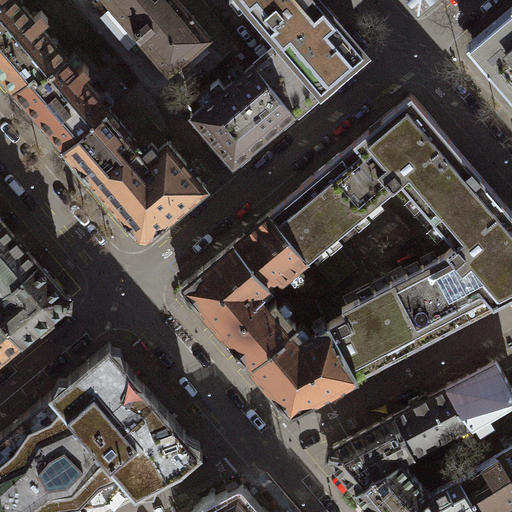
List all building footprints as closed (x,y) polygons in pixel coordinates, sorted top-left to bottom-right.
[(0,70),(14,87),(35,70),(41,77),(66,55),(41,25),(49,18),(42,10),(34,17),(19,0),(1,0),(0,1),(0,70)] [(178,0),(106,0),(169,72),(210,37),(178,0)] [(246,0),(280,40),(275,45),(255,63),(295,111),(315,94),(364,52),(319,0),(246,0)] [(411,0),(419,9),(429,0),(411,0)] [(511,8),(469,45),(511,94),(511,8)] [(35,70),(14,87),(63,145),(110,106),(84,75),(90,70),(85,64),(79,69),(66,55),(41,77),(35,70)] [(233,163),(295,111),(255,63),(193,114),(233,163)] [(329,322),(358,375),(511,294),(511,209),(412,92),(284,199),(270,210),(309,257),(393,187),(447,250),(342,306),(346,312),(329,322)] [(136,230),(151,232),(207,185),(168,139),(159,147),(152,139),(144,146),(110,106),(63,145),(136,230)] [(270,210),(234,240),(269,281),(277,275),(281,280),(309,257),(270,210)] [(2,219),(0,221),(0,291),(37,260),(2,219)] [(201,304),(250,362),(294,325),(296,323),(276,299),(269,305),(257,291),(269,281),(234,240),(182,284),(200,305),(201,304)] [(0,314),(21,340),(64,304),(70,304),(71,293),(65,293),(37,260),(0,291),(7,299),(0,304),(0,314)] [(0,357),(14,346),(21,340),(0,314),(0,357)] [(317,333),(306,339),(294,325),(250,362),(291,410),(358,375),(329,322),(315,329),(317,333)] [(59,376),(51,391),(137,492),(138,491),(154,490),(158,481),(181,468),(202,450),(200,448),(200,439),(186,432),(126,362),(121,346),(112,345),(109,342),(69,376),(59,376)] [(446,385),(471,423),(511,397),(511,385),(496,359),(446,385)] [(394,413),(414,453),(471,423),(446,385),(394,413)] [(0,433),(0,511),(97,511),(137,492),(51,391),(0,433)] [(387,401),(319,434),(324,445),(392,412),(387,401)] [(374,472),(401,458),(402,459),(414,453),(394,413),(334,443),(331,457),(356,487),(374,472)] [(511,443),(459,477),(481,511),(495,511),(506,505),(505,502),(511,497),(511,443)] [(378,511),(407,511),(430,492),(402,459),(401,458),(374,472),(356,487),(378,511)] [(481,511),(459,477),(430,492),(407,511),(481,511)] [(252,511),(238,494),(203,511),(252,511)]
